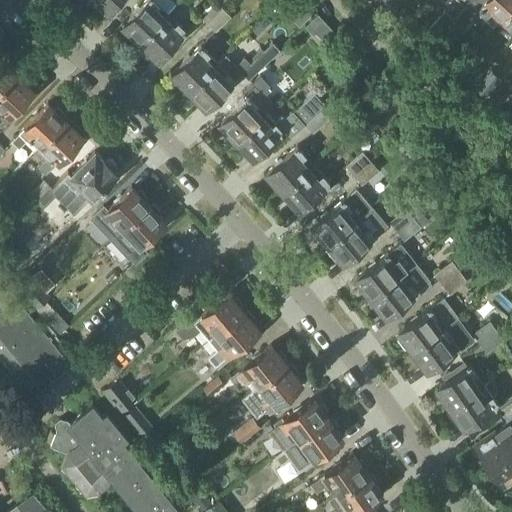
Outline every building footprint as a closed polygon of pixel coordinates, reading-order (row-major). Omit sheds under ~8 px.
[(116,0),(96,0),(107,10),(116,0)] [(146,0),(123,24),(140,41),(165,15),(165,14),(175,4),(171,0),(146,0)] [(207,22),(222,7),(214,0),(212,0),(199,13),(207,22)] [(281,0),(279,3),(285,9),(294,0),(281,0)] [(403,26),(419,7),(411,0),(408,0),(393,18),(403,26)] [(429,49),(445,30),(444,29),(461,10),(448,0),(444,0),(438,7),(443,11),(426,30),(436,39),(428,48),(429,49)] [(511,0),(471,0),(470,1),(477,7),(484,13),(482,16),(492,26),(499,17),(511,2),(511,0)] [(511,28),(511,2),(499,17),(511,28)] [(222,7),(207,22),(215,30),(230,16),(222,7)] [(313,34),(326,22),(318,13),(317,14),(305,25),(313,34)] [(165,15),(140,41),(157,57),(186,27),(178,20),(175,24),(165,15)] [(438,57),(454,38),(445,30),(429,49),(438,57)] [(188,95),(199,107),(203,103),(206,106),(245,67),(252,75),(280,48),(272,40),(263,50),(261,48),(252,57),(254,58),(250,62),(244,56),(236,64),(225,53),(214,64),(189,89),(191,91),(188,95)] [(171,78),(182,90),(186,86),(189,89),(214,64),(205,55),(209,51),(201,44),(172,72),(175,74),(171,78)] [(461,77),(478,58),(469,50),(452,69),(461,77)] [(360,54),(353,63),(364,72),(371,63),(360,54)] [(0,87),(15,72),(0,58),(0,87)] [(484,97),(501,78),(491,70),(474,89),(484,97)] [(0,122),(4,118),(5,119),(33,89),(15,72),(0,87),(0,122)] [(263,114),(272,106),(262,96),(272,87),(259,74),(242,90),(247,96),(220,121),(236,139),(262,114),(263,114)] [(305,124),(321,111),(320,110),(325,105),(313,92),(293,111),(292,110),(284,118),(281,115),(272,124),(263,114),(262,114),(236,139),(252,157),(281,131),(283,133),(285,131),(290,137),(304,123),(305,124)] [(42,143),(65,119),(48,102),(19,132),(20,133),(13,141),(19,147),(26,139),(30,143),(35,138),(41,144),(42,143)] [(321,111),(305,124),(313,133),(328,119),(321,111)] [(44,161),(39,166),(45,172),(53,164),(54,165),(82,136),(65,119),(42,143),(41,144),(35,151),(44,161)] [(282,191),(309,167),(313,164),(304,153),(297,145),(266,172),(282,191)] [(102,160),(94,152),(61,184),(73,196),(82,187),(91,197),(116,172),(103,159),(102,160)] [(353,174),(369,160),(362,152),(345,165),(353,174)] [(369,160),(353,174),(361,185),(378,171),(369,160)] [(298,209),(329,182),(313,164),(309,167),(282,191),(298,209)] [(32,199),(48,184),(44,180),(29,195),(32,199)] [(40,206),(55,191),(48,184),(32,199),(40,206)] [(138,193),(131,186),(107,208),(105,206),(91,219),(103,231),(109,239),(114,234),(122,227),(148,203),(146,202),(148,200),(140,191),(138,193)] [(327,242),(371,206),(355,188),(343,199),(343,198),(311,224),(327,242)] [(511,189),(492,205),(510,228),(511,227),(511,189)] [(389,222),(396,230),(412,216),(430,202),(425,197),(419,201),(417,198),(408,206),(389,222)] [(151,206),(148,203),(122,227),(114,234),(109,239),(119,249),(125,256),(126,254),(132,260),(145,248),(140,243),(164,220),(159,215),(160,213),(152,204),(151,206)] [(371,206),(327,242),(343,261),(374,235),(386,224),(371,206)] [(412,216),(396,230),(404,240),(420,226),(412,216)] [(354,282),(365,297),(369,294),(370,296),(398,274),(402,271),(415,261),(400,242),(355,277),(357,279),(354,282)] [(398,274),(370,296),(385,315),(417,290),(417,289),(429,279),(415,261),(402,271),(398,274)] [(442,284),(459,271),(451,261),(434,274),(442,284)] [(57,285),(42,269),(34,276),(30,272),(17,285),(39,309),(53,297),(49,293),(57,285)] [(459,271),(442,284),(449,294),(466,281),(459,271)] [(0,352),(12,367),(23,360),(42,384),(69,362),(68,362),(67,362),(54,346),(60,341),(55,335),(56,334),(47,324),(41,330),(0,279),(0,352)] [(208,338),(242,310),(227,292),(196,318),(194,316),(176,330),(183,338),(193,336),(200,329),(208,338)] [(407,351),(411,348),(412,350),(440,329),(458,315),(443,296),(430,307),(398,331),(400,334),(396,336),(407,351)] [(242,310),(208,338),(217,349),(208,357),(218,368),(238,350),(236,347),(258,328),(242,310)] [(72,326),(58,311),(49,320),(62,335),(72,326)] [(487,352),(503,340),(489,321),(473,333),(487,352)] [(440,329),(412,350),(426,369),(459,345),(452,336),(447,339),(440,329)] [(241,398),(286,363),(270,344),(239,369),(240,370),(231,377),(237,383),(243,378),(252,389),(236,402),(237,402),(241,398)] [(241,398),(256,417),(301,381),(286,363),(241,398)] [(450,407),(480,387),(472,376),(476,373),(470,364),(436,387),(450,407)] [(202,387),(209,395),(224,383),(217,375),(202,387)] [(100,390),(101,391),(115,406),(119,403),(124,409),(132,403),(126,396),(131,393),(117,376),(100,390)] [(480,387),(450,407),(464,427),(497,403),(491,394),(487,397),(480,387)] [(509,408),(511,405),(511,394),(503,401),(509,408)] [(319,405),(313,397),(282,420),(281,418),(271,425),(273,427),(270,429),(285,449),(292,444),(300,438),(328,418),(325,414),(328,412),(321,403),(319,405)] [(177,511),(178,511),(168,498),(171,495),(160,481),(156,484),(121,441),(125,438),(106,414),(102,417),(92,405),(70,423),(69,422),(58,419),(55,422),(56,431),(50,446),(66,453),(61,465),(75,477),(85,493),(99,491),(112,477),(140,511),(138,511),(177,511)] [(152,426),(134,405),(123,415),(141,436),(152,426)] [(504,411),(499,414),(505,423),(511,418),(511,405),(509,408),(504,411)] [(232,431),(240,442),(258,427),(251,417),(232,431)] [(330,421),(328,418),(300,438),(292,444),(299,454),(293,458),(298,465),(306,459),(307,460),(341,436),(336,430),(339,428),(332,419),(330,421)] [(489,464),(511,448),(511,426),(509,422),(475,445),(489,464)] [(164,459),(172,453),(164,444),(157,450),(164,459)] [(511,448),(489,464),(502,484),(511,477),(511,448)] [(331,482),(338,492),(366,472),(353,453),(319,476),(319,477),(311,483),(316,490),(324,485),(325,485),(331,482)] [(184,487),(194,479),(185,469),(176,476),(184,487)] [(358,511),(356,509),(381,492),(366,472),(338,492),(330,497),(338,508),(332,511),(358,511)] [(203,511),(214,503),(194,478),(194,479),(184,487),(180,490),(194,508),(199,505),(203,511)] [(52,511),(47,504),(44,506),(32,494),(6,511),(52,511)] [(230,511),(219,498),(214,503),(203,511),(204,511),(230,511)]
